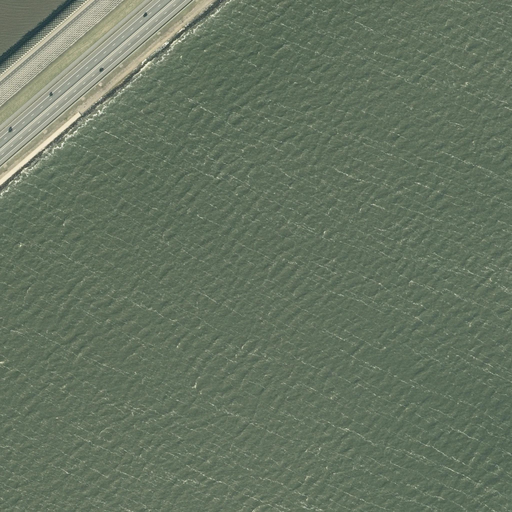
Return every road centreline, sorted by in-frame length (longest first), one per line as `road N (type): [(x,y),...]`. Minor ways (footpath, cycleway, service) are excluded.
road 1 (motorway): [(0,156),(181,0)]
road 2 (motorway): [(164,0),(0,142)]
